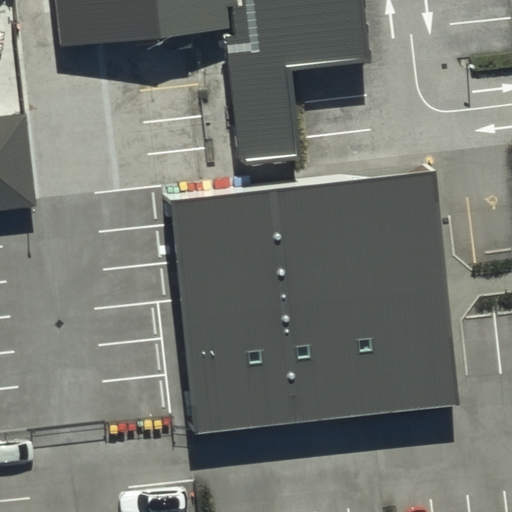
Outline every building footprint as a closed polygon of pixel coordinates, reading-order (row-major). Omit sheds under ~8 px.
[(87,0),(93,48),(225,33),(241,170),(297,163),(287,76),(368,67),(360,0),(87,0)] [(0,223),(34,219),(21,117),(0,119),(0,223)] [(428,167),(163,195),(187,428),(452,400),(441,290),(428,167)] [(474,511),(467,439),(275,457),(276,469),(254,471),(257,511),(474,511)] [(48,511),(47,471),(0,472),(0,511),(48,511)]
